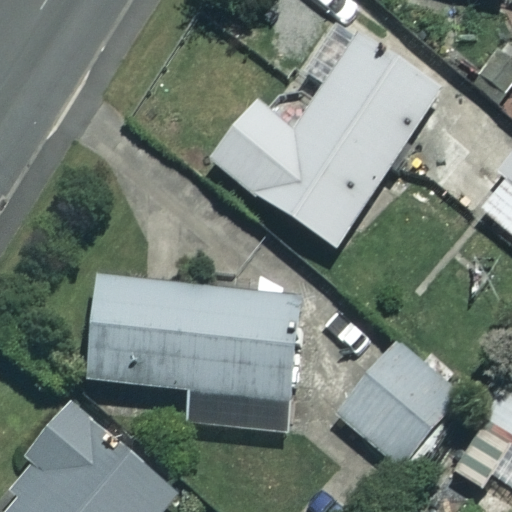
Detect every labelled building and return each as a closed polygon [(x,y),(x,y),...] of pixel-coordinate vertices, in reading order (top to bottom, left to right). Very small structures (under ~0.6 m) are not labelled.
[(439,92),(343,29),(314,73),(331,83),(297,135),(252,105),(211,167),(337,249),(439,92)] [(511,173),(480,216),(511,239),(511,173)] [(293,300),(95,284),(87,382),(189,391),(186,427),(282,435),(293,300)] [(460,391),(393,341),(335,419),(402,469),(460,391)] [(163,511),(177,495),(64,402),(22,453),(43,470),(8,511),(163,511)]
